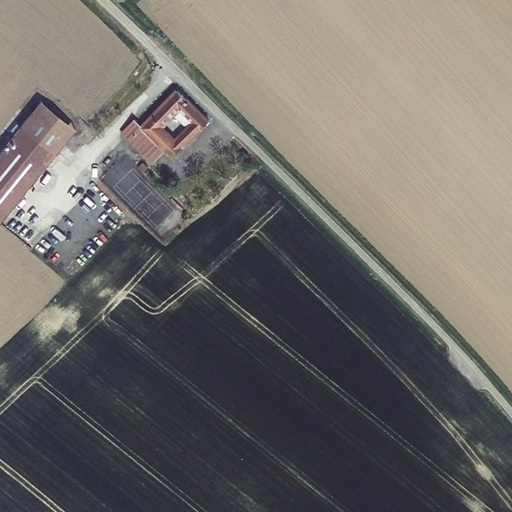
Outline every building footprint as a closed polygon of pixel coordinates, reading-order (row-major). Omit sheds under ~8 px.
[(184,146),(175,137),(161,125),(173,113),(186,125),(181,130),(191,139),(210,120),(178,89),(140,123),(134,117),(120,130),(155,162),(167,149),(174,155),(184,146)] [(39,98),(29,110),(65,137),(74,126),(39,98)] [(0,147),(0,220),(65,137),(29,110),(19,123),(11,134),(0,147)] [(120,130),(134,117),(133,115),(119,128),(120,130)] [(191,139),(181,130),(175,137),(184,146),(191,139)]
